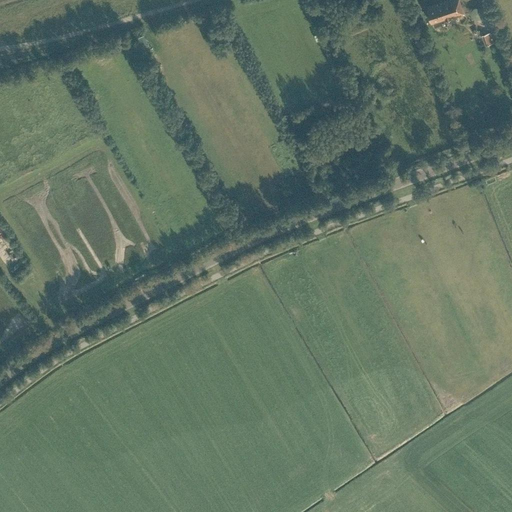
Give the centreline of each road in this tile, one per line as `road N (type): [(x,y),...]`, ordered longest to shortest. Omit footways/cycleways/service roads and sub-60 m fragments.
road 1 (tertiary): [(0,380),(40,349),(248,240),(511,140)]
road 2 (track): [(0,54),(208,0)]
